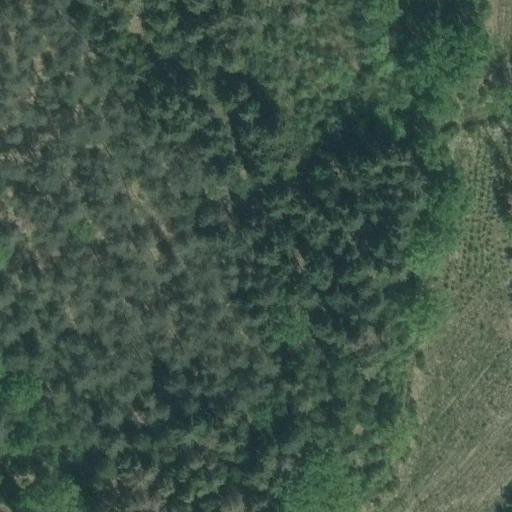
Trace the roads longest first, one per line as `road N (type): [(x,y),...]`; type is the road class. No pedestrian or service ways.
road 1 (track): [(511,115),(0,268)]
road 2 (track): [(57,511),(0,388)]
